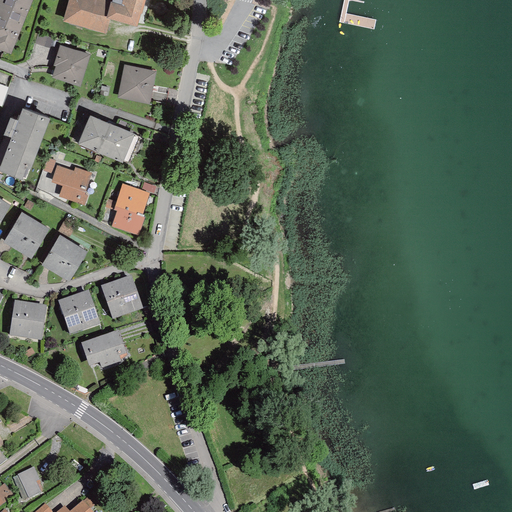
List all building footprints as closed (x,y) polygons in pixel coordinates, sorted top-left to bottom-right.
[(0,0),(0,43),(9,48),(28,0),(0,0)] [(108,13),(112,1),(108,0),(70,0),(65,17),(104,28),(108,13)] [(141,0),(126,0),(125,4),(112,1),(108,13),(135,21),(141,0)] [(78,83),(88,54),(61,45),(56,62),(58,63),(54,75),(78,83)] [(147,100),(153,72),(126,66),(120,94),(147,100)] [(106,95),(108,87),(102,85),(99,93),(106,95)] [(27,163),(45,116),(24,108),(20,117),(12,114),(4,129),(13,135),(1,167),(19,174),(24,162),(27,163)] [(80,140),(91,115),(82,112),(71,140),(79,144),(80,140)] [(120,157),(131,132),(91,115),(80,140),(120,157)] [(6,135),(0,149),(0,162),(0,163),(11,137),(6,135)] [(49,171),(56,152),(55,151),(47,156),(42,169),(49,171)] [(74,171),(58,166),(53,178),(65,182),(62,192),(84,199),(86,194),(83,193),(89,172),(76,168),(74,171)] [(138,230),(143,216),(140,215),(148,194),(123,185),(116,207),(118,208),(114,221),(138,230)] [(30,209),(34,203),(28,199),(24,206),(30,209)] [(30,254),(46,227),(22,212),(6,239),(30,254)] [(74,226),(64,220),(58,230),(69,235),(74,226)] [(68,276),(84,249),(60,235),(44,262),(68,276)] [(113,318),(140,308),(129,279),(103,288),(113,318)] [(70,333),(97,324),(87,294),(60,304),(70,333)] [(40,340),(44,308),(16,304),(11,335),(40,340)] [(118,362),(116,356),(123,354),(117,334),(83,346),(90,365),(100,361),(102,367),(118,362)] [(27,358),(35,353),(31,348),(24,353),(27,358)] [(28,498),(40,492),(35,482),(39,480),(34,467),(18,475),(28,498)] [(0,505),(13,495),(4,483),(0,486),(0,505)] [(51,511),(52,511),(45,503),(34,511),(51,511)]
